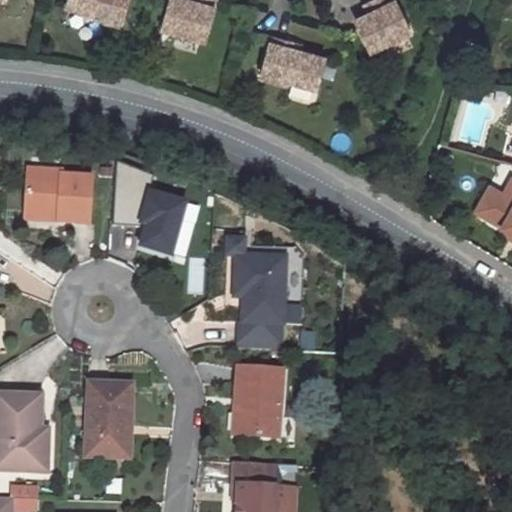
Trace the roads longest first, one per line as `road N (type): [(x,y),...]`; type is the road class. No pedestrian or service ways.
road 1 (tertiary): [(0,90),(145,116),(232,148),(312,184),(511,299)]
road 2 (residential): [(175,511),(187,396),(146,322),(100,309)]
